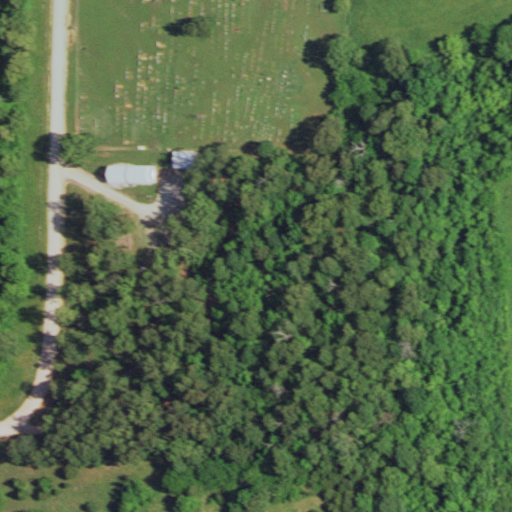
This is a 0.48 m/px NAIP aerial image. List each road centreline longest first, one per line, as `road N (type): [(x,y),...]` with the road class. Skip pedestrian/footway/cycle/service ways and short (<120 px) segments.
road 1 (residential): [(0,425),(13,424),(33,393),(47,323),(52,0)]
road 2 (residential): [(13,424),(63,414),(133,371),(154,345),(159,312),(140,214),(51,165)]
